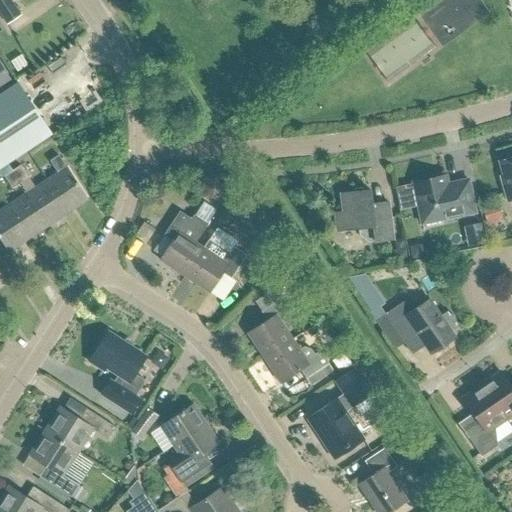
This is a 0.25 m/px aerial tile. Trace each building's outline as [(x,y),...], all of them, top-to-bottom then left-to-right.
[(0,0),(0,13),(7,24),(20,15),(10,0),(0,0)] [(0,84),(8,79),(0,67),(0,84)] [(150,133),(183,126),(175,93),(164,96),(161,81),(140,85),(150,133)] [(0,166),(51,133),(17,83),(0,94),(0,166)] [(57,172),(46,180),(68,212),(88,199),(66,166),(66,167),(58,155),(49,161),(57,172)] [(511,156),(498,161),(502,175),(499,176),(506,201),(511,199),(511,156)] [(33,188),(27,178),(28,177),(20,165),(12,171),(20,183),(26,193),(48,225),(68,212),(46,180),(33,188)] [(20,183),(12,171),(4,176),(12,188),(20,183)] [(421,223),(475,212),(468,180),(447,184),(445,175),(413,182),(421,223)] [(222,190),(215,204),(230,211),(237,197),(222,190)] [(371,204),(369,190),(340,194),(343,212),(335,213),(337,231),(358,228),(359,235),(368,242),(392,239),(387,202),(371,204)] [(48,225),(26,193),(7,206),(28,238),(48,225)] [(497,201),(481,206),(486,225),(502,220),(497,201)] [(28,238),(7,206),(0,210),(0,239),(8,252),(28,238)] [(191,218),(179,211),(166,230),(175,236),(159,260),(184,276),(203,248),(195,242),(208,224),(193,214),(191,218)] [(143,222),(134,236),(145,243),(154,229),(143,222)] [(203,248),(184,276),(209,292),(224,268),(233,274),(246,255),(233,246),(230,251),(210,237),(203,248)] [(421,244),(409,246),(411,259),(424,256),(421,244)] [(393,263),(407,262),(405,249),(394,250),(392,250),(393,263)] [(411,279),(408,263),(395,266),(398,282),(411,279)] [(263,358),(292,339),(278,318),(293,309),(285,296),(265,309),(271,317),(247,333),(263,358)] [(406,300),(385,314),(375,321),(394,349),(404,342),(411,353),(424,344),(431,353),(454,337),(449,330),(456,325),(453,321),(453,319),(452,316),(450,314),(448,312),(445,311),(439,315),(428,299),(413,310),(406,300)] [(31,354),(39,339),(24,332),(17,347),(31,354)] [(135,396),(145,381),(134,374),(145,356),(108,332),(91,357),(118,374),(113,382),(110,379),(101,394),(130,413),(140,398),(135,396)] [(320,350),(314,354),(311,349),(303,346),(299,349),(292,339),(263,358),(280,382),(299,370),(309,385),(326,375),(322,367),(329,363),(320,350)] [(345,410),(370,394),(354,368),(335,381),(345,396),(338,400),(337,399),(307,418),(333,458),(363,439),(345,410)] [(505,419),(511,414),(511,388),(501,372),(482,385),(505,419)] [(482,385),(462,398),(476,418),(462,429),(481,457),(497,446),(495,426),(505,419),(482,385)] [(62,409),(47,432),(74,450),(89,427),(108,439),(115,427),(70,398),(63,408),(59,406),(59,407),(62,409)] [(172,445),(205,423),(192,403),(159,426),(172,445)] [(141,438),(158,416),(148,408),(131,431),(141,438)] [(172,445),(179,455),(168,462),(184,486),(213,467),(203,453),(218,442),(205,423),(172,445)] [(74,450),(47,432),(32,455),(29,453),(28,454),(46,466),(39,476),(70,496),(78,485),(59,473),(74,450)] [(377,511),(387,511),(406,500),(387,472),(396,466),(384,447),(364,461),(373,474),(358,484),(377,511)] [(157,511),(136,479),(126,490),(131,499),(127,501),(131,507),(124,511),(157,511)] [(0,505),(0,511),(34,511),(38,506),(47,511),(60,511),(64,506),(33,486),(26,496),(8,485),(8,486),(11,488),(0,505)] [(186,491),(173,500),(157,510),(158,511),(237,511),(222,487),(195,505),(186,491)]
